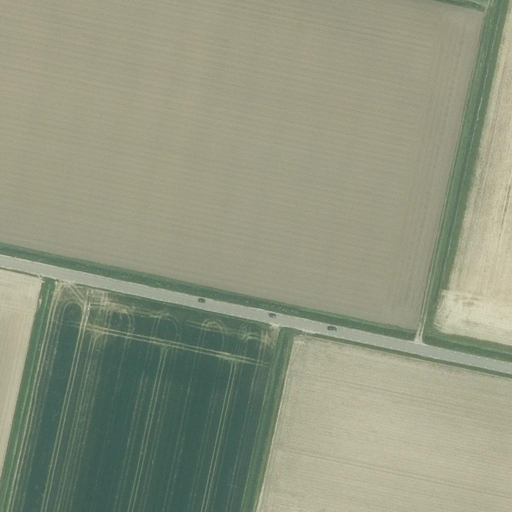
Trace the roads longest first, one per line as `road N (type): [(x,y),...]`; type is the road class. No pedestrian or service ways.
road 1 (unclassified): [(511,369),(0,261)]
road 2 (track): [(416,349),(489,4),(466,0)]
